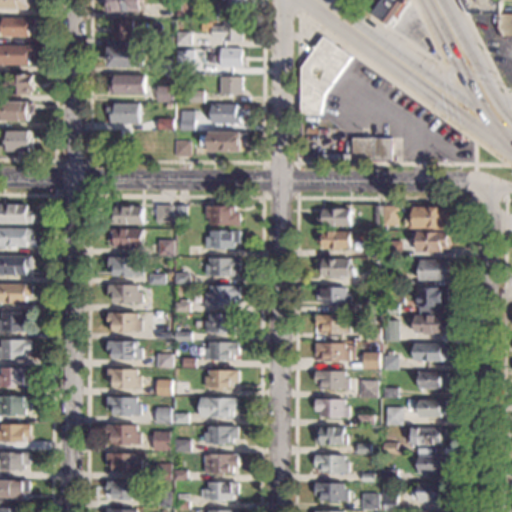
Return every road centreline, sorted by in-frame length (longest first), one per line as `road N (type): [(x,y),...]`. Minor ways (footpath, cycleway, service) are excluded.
road 1 (residential): [(280,511),(284,0)]
road 2 (residential): [(74,0),(72,511)]
road 3 (residential): [(491,186),(0,177)]
road 4 (residential): [(487,511),(491,186)]
road 5 (secondary): [(453,99),(308,0)]
road 6 (primary): [(454,36),(453,58),(511,148)]
